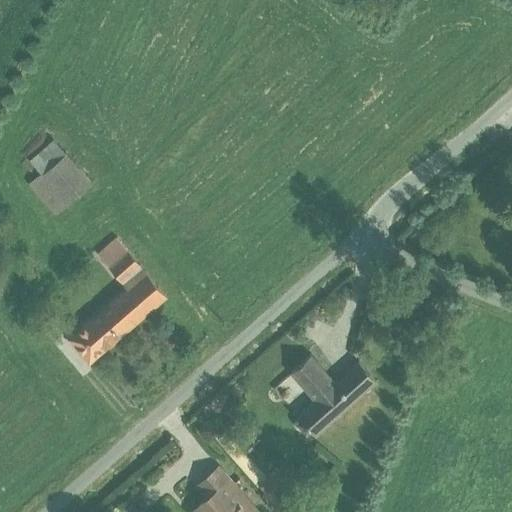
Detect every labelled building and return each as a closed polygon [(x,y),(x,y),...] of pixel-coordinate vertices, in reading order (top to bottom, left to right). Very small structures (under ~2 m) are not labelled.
[(42,171),(66,150),(55,137),(31,158),(42,171)] [(66,150),(42,171),(29,182),(56,214),(93,182),(66,150)] [(127,286),(70,335),(90,359),(167,293),(117,235),(99,251),(127,286)] [(311,354),(292,371),(316,396),(298,413),(301,417),(296,423),(307,434),(313,429),(316,434),(377,379),(360,360),(336,381),(311,354)] [(208,494),(188,511),(258,511),(219,467),(200,484),(208,494)] [(272,475),(261,486),(268,495),(266,496),(279,511),(305,511),(281,481),(279,483),(272,475)]
